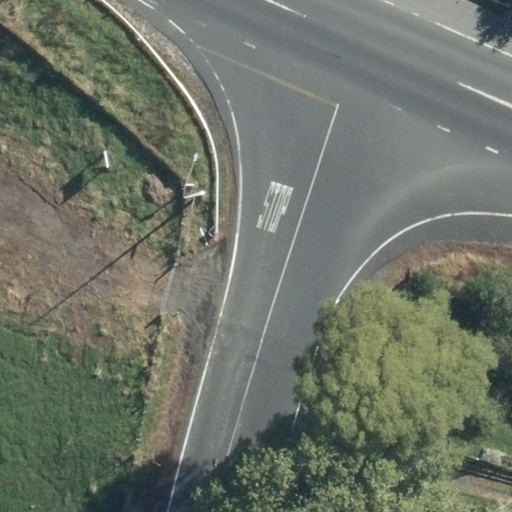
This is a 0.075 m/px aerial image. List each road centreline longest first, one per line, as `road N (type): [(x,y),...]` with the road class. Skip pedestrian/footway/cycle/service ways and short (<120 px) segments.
road 1 (secondary): [(216,511),(356,52)]
road 2 (primary): [(356,52),(511,114)]
road 3 (primary): [(236,0),(356,52)]
